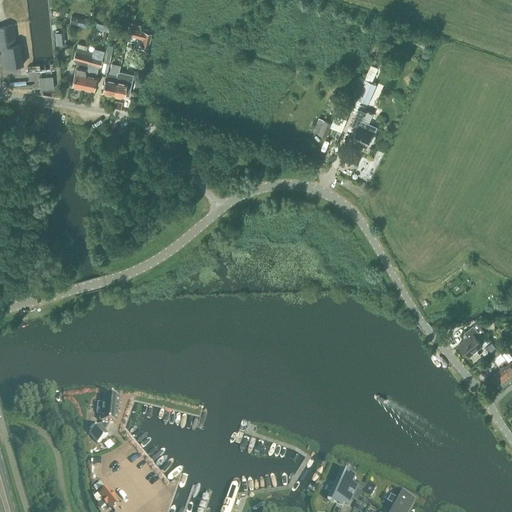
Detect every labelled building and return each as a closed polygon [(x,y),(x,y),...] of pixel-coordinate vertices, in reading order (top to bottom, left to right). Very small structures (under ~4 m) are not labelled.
[(78,17),(76,25),(90,28),(92,20),(78,17)] [(110,26),(97,22),(95,28),(109,31),(110,26)] [(2,53),(0,53),(0,57),(2,68),(23,64),(19,42),(16,43),(13,24),(0,26),(0,47),(1,47),(2,53)] [(140,46),(147,48),(151,35),(130,29),(128,36),(142,39),(140,46)] [(109,64),(113,47),(107,45),(103,63),(109,64)] [(89,64),(93,53),(77,48),(73,60),(78,61),(77,68),(76,67),(75,72),(74,72),(71,85),(71,86),(82,88),(86,70),(87,64),(89,64)] [(93,53),(89,64),(96,66),(100,55),(93,53)] [(113,95),(116,76),(117,72),(118,73),(120,66),(111,64),(109,74),(106,74),(105,79),(102,92),(113,95)] [(342,97),(352,76),(337,68),(327,90),(342,97)] [(86,70),(82,88),(92,90),(95,77),(96,72),(86,70)] [(53,89),(53,88),(52,76),(39,76),(40,90),(53,89)] [(116,76),(113,95),(123,97),(123,95),(128,96),(132,79),(116,76)] [(366,103),(373,85),(361,80),(354,98),(366,103)] [(373,135),(376,126),(361,120),(365,112),(357,109),(350,126),(357,128),(352,140),(358,142),(358,143),(363,145),(364,145),(366,145),(370,133),(373,135)] [(330,117),(320,114),(312,133),(326,138),(331,124),(327,123),(330,117)] [(476,322),(473,325),(464,332),(468,337),(458,344),(468,356),(482,345),(476,337),(483,331),(476,322)] [(511,381),(511,360),(493,376),(503,388),(511,381)] [(89,434),(97,444),(107,436),(104,432),(109,424),(115,424),(118,398),(103,397),(102,405),(97,404),(96,414),(101,415),(101,423),(102,423),(99,427),(99,426),(89,434)] [(349,473),(342,470),(336,482),(336,483),(328,502),(342,508),(344,505),(348,507),(358,487),(353,485),(356,479),(347,475),(348,473),(349,474),(349,473)] [(376,488),(369,484),(364,494),(370,498),(376,488)] [(108,496),(104,491),(98,495),(102,500),(101,501),(105,506),(107,505),(111,510),(116,506),(112,501),(114,499),(110,494),(108,496)] [(384,511),(385,511),(402,511),(410,499),(395,491),(384,511)] [(366,511),(371,505),(365,502),(359,511),(366,511)]
